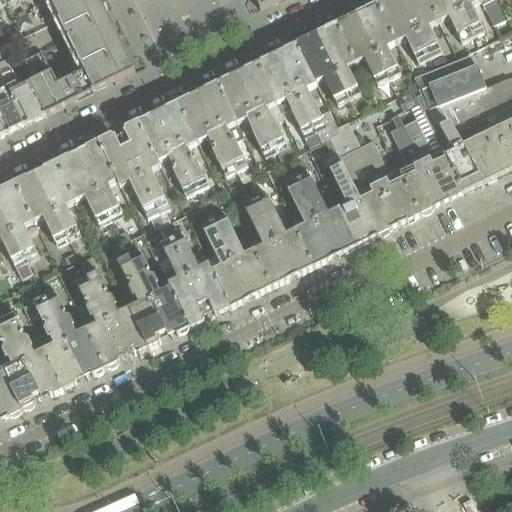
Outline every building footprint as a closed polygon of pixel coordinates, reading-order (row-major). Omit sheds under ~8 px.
[(135,75),(108,20),(98,0),(41,0),(80,78),(58,89),(42,56),(22,65),(32,85),(29,86),(46,119),(135,75)] [(253,0),(260,13),(287,0),(253,0)] [(423,49),(398,0),(395,0),(376,9),(396,48),(406,43),(409,49),(417,65),(429,60),(423,49)] [(439,27),(425,0),(398,0),(423,49),(429,60),(440,55),(429,32),(439,27)] [(472,40),(451,0),(425,0),(439,27),(448,22),(460,46),(472,40)] [(481,5),(478,0),(451,0),(472,40),(483,35),(471,11),(481,5)] [(478,0),(481,5),(494,31),(506,25),(493,0),(478,0)] [(396,48),(376,9),(357,19),(372,49),(390,84),(400,80),(386,52),(396,48)] [(390,84),(372,49),(357,19),(337,29),(347,49),(356,68),(366,63),(379,90),(378,91),(387,108),(398,102),(389,85),(390,84)] [(28,30),(23,20),(16,24),(20,33),(28,30)] [(356,68),(347,49),(337,29),(317,39),(350,104),(360,99),(347,72),(356,68)] [(21,42),(21,41),(18,35),(6,41),(9,48),(21,42)] [(350,104),(317,39),(296,49),(317,91),(319,89),(318,87),(326,82),(340,109),(350,104)] [(334,125),(330,115),(321,120),(313,104),(310,103),(307,95),(317,91),(296,49),(258,68),(279,109),(289,105),(292,113),(292,121),(303,143),(304,142),(310,153),(320,148),(315,137),(317,136),(322,147),(330,143),(340,138),(337,133),(333,125),(334,125)] [(46,119),(29,86),(23,89),(22,88),(17,86),(18,82),(2,52),(0,53),(0,73),(28,128),(46,119)] [(486,92),(477,71),(476,71),(472,60),(415,83),(420,95),(416,96),(424,115),(438,110),(448,106),(486,92)] [(272,122),(268,114),(279,109),(258,68),(218,88),(238,129),(250,123),(254,131),(253,138),(265,161),(277,155),(282,168),(294,162),(287,150),(289,149),(278,126),(272,122)] [(28,128),(0,73),(0,120),(8,138),(28,128)] [(511,86),(510,83),(486,92),(448,106),(488,187),(511,174),(511,86)] [(230,141),(227,134),(238,129),(218,88),(180,107),(199,148),(209,143),(213,152),(212,158),(224,181),(250,168),(239,145),(230,141)] [(488,187),(448,106),(438,110),(439,111),(423,117),(443,157),(465,198),(488,187)] [(188,153),(199,148),(180,107),(140,126),(159,167),(169,162),(173,171),(173,177),(185,200),(209,188),(198,165),(192,161),(188,153)] [(0,141),(8,138),(0,120),(0,141)] [(465,198),(443,157),(435,161),(416,125),(405,130),(444,208),(465,198)] [(171,214),(151,176),(161,171),(159,167),(140,126),(100,146),(117,183),(121,190),(129,186),(148,225),(171,214)] [(423,219),(404,180),(402,181),(401,178),(392,183),(373,146),(366,149),(361,138),(355,141),(349,127),(337,133),(340,138),(330,143),(338,160),(379,240),(423,219)] [(444,208),(405,130),(391,136),(409,173),(413,172),(414,175),(404,180),(423,219),(444,208)] [(121,215),(107,187),(117,183),(100,146),(57,168),(75,204),(85,198),(99,226),(100,229),(110,224),(121,247),(130,242),(124,228),(119,230),(115,221),(122,217),(121,215)] [(379,240),(338,160),(327,166),(347,208),(339,212),(358,251),(379,240)] [(78,236),(65,208),(75,204),(57,168),(15,188),(33,224),(44,219),(57,247),(78,236)] [(358,251),(339,212),(330,217),(309,174),(286,186),(307,228),(297,233),(316,271),(358,251)] [(24,229),(33,224),(15,188),(0,195),(0,240),(3,239),(16,267),(38,257),(24,229)] [(316,271),(297,233),(288,237),(266,195),(243,206),(264,249),(256,253),(275,291),(316,271)] [(275,291),(256,253),(244,259),(223,216),(200,227),(221,270),(212,275),(231,313),(275,291)] [(199,273),(181,236),(177,238),(171,226),(158,233),(164,244),(159,246),(178,284),(169,288),(170,290),(192,332),(203,327),(205,323),(199,311),(210,306),(215,319),(219,319),(231,313),(212,275),(209,268),(199,273)] [(192,332),(170,290),(160,295),(157,289),(160,288),(156,280),(148,276),(149,272),(139,252),(116,263),(126,283),(131,285),(127,294),(131,301),(134,300),(137,306),(128,311),(149,354),(160,348),(161,345),(159,341),(174,333),(177,340),(192,332)] [(78,265),(74,257),(65,261),(69,269),(78,265)] [(149,354),(128,311),(117,316),(114,310),(118,309),(114,301),(106,298),(108,292),(92,262),(57,279),(62,290),(74,284),(83,304),(89,306),(86,314),(90,322),(92,321),(96,329),(86,334),(107,374),(121,368),(118,362),(127,357),(133,354),(134,358),(138,359),(149,354)] [(107,374),(86,334),(76,338),(73,331),(75,330),(71,322),(65,320),(66,317),(55,293),(32,305),(33,307),(24,311),(29,323),(39,318),(42,325),(47,327),(44,336),(47,343),(51,341),(54,347),(44,352),(65,395),(76,390),(77,386),(75,382),(90,375),(93,381),(107,374)] [(65,395),(44,352),(35,356),(32,350),(34,349),(30,341),(23,338),(24,334),(14,314),(0,320),(0,344),(1,346),(5,348),(2,354),(6,363),(9,362),(12,368),(2,373),(3,376),(24,415),(37,409),(34,403),(49,395),(50,399),(54,401),(65,395)] [(0,426),(24,415),(3,376),(0,377),(0,426)]
